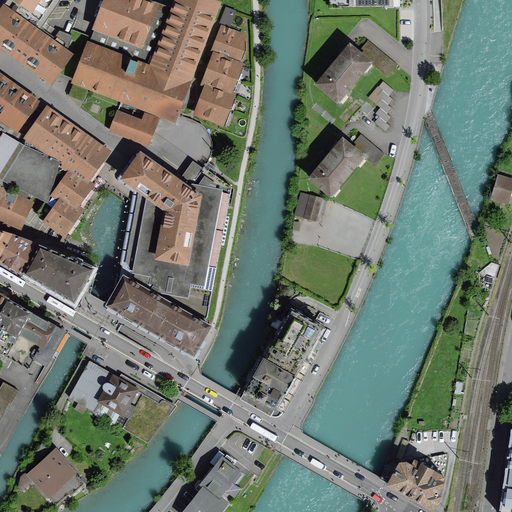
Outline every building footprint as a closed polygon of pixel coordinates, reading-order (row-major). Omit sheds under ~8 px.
[(41,28),(59,0),(2,0),(2,1),(41,28)] [(71,78),(71,79),(121,99),(160,113),(175,119),(221,0),(173,0),(172,5),(157,0),(101,0),(91,26),(94,28),(91,36),(88,35),(71,78)] [(342,8),(384,7),(384,9),(399,9),(399,7),(400,7),(399,0),(328,0),(329,10),(342,9),(342,8)] [(2,1),(0,4),(0,47),(52,83),(59,73),(74,51),(56,38),(41,28),(2,1)] [(240,59),(244,48),(244,32),(230,27),(236,10),(225,6),(218,26),(219,27),(210,50),(212,51),(212,49),(240,59)] [(59,73),(71,78),(88,35),(72,29),(70,33),(60,29),(56,38),(74,51),(59,73)] [(360,46),(348,36),(314,79),(338,98),(368,60),(372,55),(360,46)] [(368,60),(381,70),(391,57),(367,38),(360,46),(372,55),(368,60)] [(212,51),(207,64),(238,76),(244,61),(240,59),(212,49),(212,51)] [(203,84),(204,82),(232,92),(233,90),(238,76),(207,64),(200,83),(203,84)] [(40,98),(0,69),(0,117),(10,125),(17,130),(40,98)] [(394,89),(383,80),(378,86),(382,89),(390,95),(394,89)] [(203,84),(199,94),(230,106),(235,91),(233,90),(232,92),(204,82),(203,84)] [(88,88),(73,83),(68,95),(79,99),(83,101),(88,88)] [(378,86),(377,85),(368,97),(377,104),(381,98),(378,96),(382,89),(378,86)] [(390,95),(382,89),(378,96),(381,98),(389,104),(394,98),(390,95)] [(230,106),(199,94),(192,113),(223,124),(230,106)] [(389,104),(381,98),(377,104),(376,104),(380,107),(388,113),(392,107),(389,104)] [(27,137),(23,143),(25,144),(58,158),(90,178),(111,149),(47,103),(23,135),(27,137)] [(388,113),(380,107),(376,113),(379,116),(387,122),(392,116),(388,113)] [(159,116),(144,110),(141,117),(118,108),(117,108),(108,130),(149,145),(160,116),(159,116)] [(387,122),(379,116),(374,122),(386,131),(390,124),(387,122)] [(0,117),(0,121),(8,127),(10,125),(0,117)] [(25,144),(23,143),(4,132),(2,131),(0,134),(0,182),(1,183),(25,144)] [(354,142),(341,132),(307,175),(331,194),(361,156),(365,151),(354,142)] [(361,156),(374,166),(384,153),(360,134),(354,142),(365,151),(361,156)] [(25,144),(1,183),(8,187),(10,183),(17,187),(15,192),(28,198),(31,193),(45,199),(58,158),(25,144)] [(133,191),(120,262),(123,269),(148,284),(208,319),(231,187),(192,159),(181,175),(140,146),(117,177),(118,180),(133,191)] [(45,199),(35,212),(43,217),(42,218),(64,234),(85,206),(80,203),(95,182),(90,178),(58,158),(45,199)] [(509,205),(511,192),(511,179),(497,175),(490,200),(509,205)] [(15,192),(8,189),(7,193),(0,207),(0,220),(21,230),(34,200),(28,198),(15,192)] [(307,207),(310,194),(300,191),(294,214),(309,218),(312,208),(307,207)] [(0,252),(13,230),(0,225),(0,252)] [(13,230),(0,252),(0,257),(24,271),(41,239),(13,230)] [(23,275),(47,288),(65,256),(40,244),(23,275)] [(65,256),(47,288),(73,303),(92,268),(65,256)] [(123,269),(117,279),(142,293),(148,284),(123,269)] [(117,279),(112,289),(137,303),(142,293),(117,279)] [(208,319),(148,284),(142,293),(137,303),(127,320),(195,361),(207,341),(202,338),(212,321),(208,319)] [(10,293),(0,287),(0,310),(9,294),(10,293)] [(137,303),(112,289),(105,301),(109,303),(106,308),(127,320),(137,303)] [(33,307),(9,294),(0,310),(0,357),(4,360),(7,355),(28,367),(34,356),(29,353),(35,344),(37,345),(39,342),(19,331),(32,308),(33,307)] [(309,311),(291,302),(244,388),(245,389),(240,398),(271,415),(273,416),(276,416),(279,415),(281,414),(283,412),(284,410),(310,362),(304,359),(310,347),(313,349),(328,322),(318,316),(309,311)] [(311,307),(309,311),(318,316),(321,311),(311,307)] [(56,322),(32,308),(19,331),(39,342),(37,345),(35,344),(29,353),(34,356),(47,363),(66,330),(55,323),(56,322)] [(147,442),(175,406),(163,398),(160,403),(143,394),(144,393),(143,391),(129,383),(127,383),(127,384),(89,362),(69,397),(98,414),(99,419),(104,418),(108,420),(110,425),(115,424),(147,442)] [(2,381),(0,384),(0,420),(10,402),(12,403),(18,389),(2,381)] [(511,511),(511,428),(511,429),(499,511),(511,511)] [(50,451),(41,441),(35,454),(40,460),(50,451)] [(126,445),(121,450),(127,454),(131,449),(126,445)] [(40,460),(26,473),(25,471),(20,475),(18,485),(22,489),(32,480),(55,504),(68,493),(70,496),(87,481),(55,446),(50,451),(40,460)] [(233,459),(226,453),(225,455),(222,453),(199,482),(202,484),(179,511),(218,511),(229,499),(224,496),(232,487),(233,488),(246,472),(232,461),(233,459)] [(448,475),(417,458),(387,463),(381,474),(391,480),(389,484),(436,510),(444,494),(441,492),(447,480),(446,479),(448,475)]
